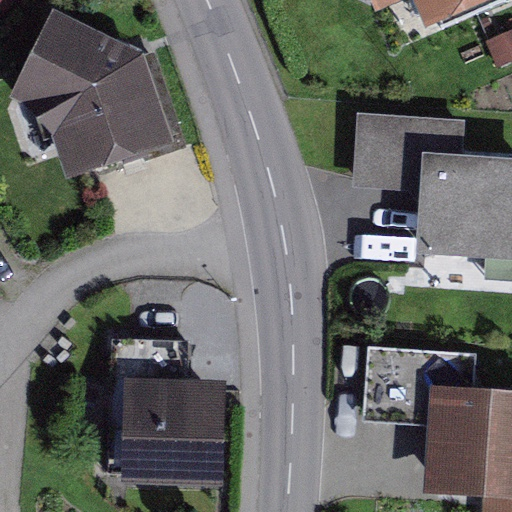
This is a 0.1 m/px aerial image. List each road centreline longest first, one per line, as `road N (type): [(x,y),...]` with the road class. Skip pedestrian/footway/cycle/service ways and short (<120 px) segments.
road 1 (unclassified): [(284,248),(101,264),(59,291),(0,356)]
road 2 (tertiary): [(284,248),(295,337),(286,511)]
road 3 (tertiary): [(209,0),(234,58),(284,248)]
